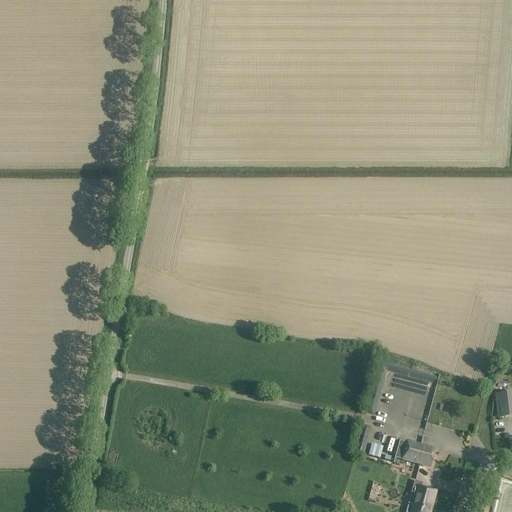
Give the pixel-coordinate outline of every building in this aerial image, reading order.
[(511,401),(511,394),(497,396),(499,419),(507,418),(506,415),(511,414),(511,401)] [(363,439),(361,449),(366,450),(370,430),(366,429),(363,439)] [(407,444),(400,442),(395,458),(430,468),(435,450),(407,443),(407,444)] [(371,444),(368,456),(380,459),(383,447),(371,444)] [(411,495),(409,505),(413,506),(411,511),(429,511),(435,491),(422,488),(418,487),(416,496),(411,495)]
